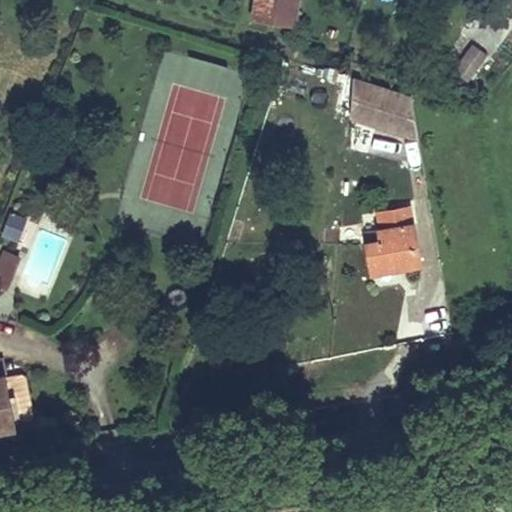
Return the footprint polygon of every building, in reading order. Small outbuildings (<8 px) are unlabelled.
[(252,0),(250,20),(296,26),(299,0),(252,0)] [(482,28),(460,54),(471,65),(494,39),(482,28)] [(416,139),(410,96),(352,77),(350,120),(416,139)] [(411,204),(382,208),(385,225),(375,226),(377,237),(362,239),(368,275),(421,267),(411,204)] [(0,236),(17,242),(25,218),(7,212),(0,234),(0,236)] [(2,252),(0,256),(0,266),(12,272),(18,259),(2,252)] [(12,272),(0,266),(0,286),(5,288),(12,272)] [(6,392),(0,392),(0,445),(15,443),(6,392)]
